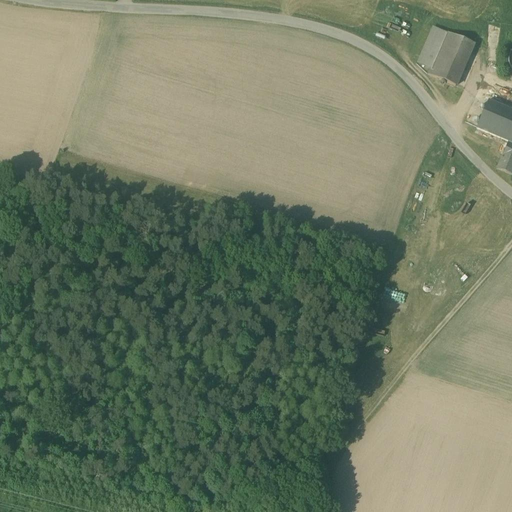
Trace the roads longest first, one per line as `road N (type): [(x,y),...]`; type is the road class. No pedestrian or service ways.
road 1 (unclassified): [(511,190),(370,47),(317,26),(226,11),(39,0)]
road 2 (track): [(205,511),(287,481),(340,445),(511,243)]
